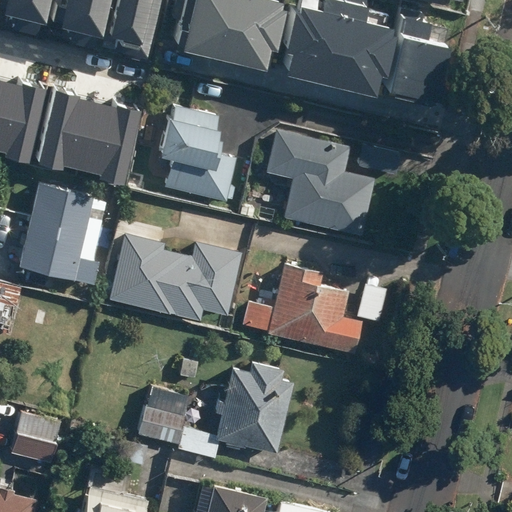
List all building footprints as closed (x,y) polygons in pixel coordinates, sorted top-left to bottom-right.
[(98,21),(103,0),(53,0),(52,10),(98,21)] [(144,0),(110,0),(105,21),(138,29),(144,0)] [(178,0),(171,32),(262,54),(275,0),(178,0)] [(290,2),(277,54),(375,79),(392,15),(334,0),(304,0),(303,5),(290,2)] [(433,6),(402,0),(400,0),(384,77),(442,89),(454,34),(428,29),(433,6)] [(0,131),(113,156),(129,81),(0,52),(0,131)] [(228,157),(201,150),(210,111),(161,100),(148,154),(165,158),(159,184),(218,198),(228,157)] [(354,233),(368,176),(337,168),(343,143),(270,126),(259,169),(285,175),(275,215),(354,233)] [(357,141),(352,165),(391,175),(397,151),(357,141)] [(84,281),(89,258),(70,254),(85,193),(31,181),(12,264),(84,281)] [(156,239),(117,230),(102,296),(193,317),(196,307),(220,312),(234,250),(188,239),(185,254),(154,247),(156,239)] [(236,325),(346,349),(353,318),(336,315),(342,288),(311,281),(314,269),(276,261),(266,304),(242,298),(236,325)] [(0,302),(17,307),(22,286),(0,280),(0,302)] [(382,287),(357,281),(350,314),(375,319),(382,287)] [(268,450),(285,380),(274,377),(276,369),(244,361),(242,369),(225,365),(208,436),(268,450)] [(188,393),(145,381),(131,431),(174,443),(188,393)] [(44,463),(57,421),(17,409),(5,451),(44,463)] [(110,435),(105,454),(140,463),(145,444),(110,435)] [(134,511),(140,499),(81,485),(70,511),(134,511)] [(255,511),(259,497),(205,485),(198,511),(255,511)] [(0,511),(25,511),(29,497),(0,490),(0,511)] [(276,498),(272,511),(331,511),(332,511),(276,498)]
